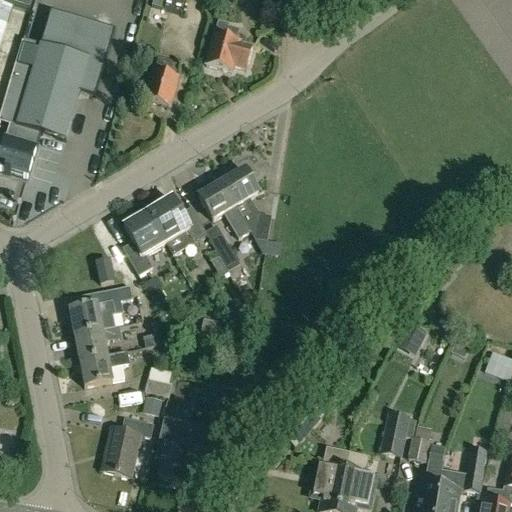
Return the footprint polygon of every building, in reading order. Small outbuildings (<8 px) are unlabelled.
[(0,0),(0,47),(12,10),(29,15),(34,0),(0,0)] [(163,13),(179,18),(184,0),(154,0),(152,8),(164,12),(163,13)] [(50,14),(41,47),(22,42),(0,117),(0,124),(9,128),(0,158),(0,173),(4,174),(3,176),(10,177),(10,176),(27,181),(40,137),(64,144),(78,95),(94,100),(114,33),(50,14)] [(228,28),(218,25),(206,69),(231,75),(233,70),(246,73),(253,50),(239,47),(239,45),(224,41),(228,28)] [(157,61),(153,75),(168,79),(172,65),(157,61)] [(153,75),(153,74),(144,104),(170,111),(178,82),(168,79),(153,75)] [(244,206),(258,198),(244,173),(221,187),(242,222),(251,217),(244,206)] [(223,218),(232,233),(244,226),(241,222),(242,222),(221,187),(198,200),(212,224),(223,218)] [(171,203),(147,217),(165,248),(186,235),(193,247),(207,239),(190,211),(180,217),(171,203)] [(145,260),(165,248),(147,217),(123,231),(132,246),(122,253),(138,280),(152,272),(145,260)] [(267,245),(271,219),(258,218),(254,243),(267,245)] [(215,253),(228,275),(239,269),(226,247),(215,253)] [(443,284),(456,271),(444,260),(432,274),(443,284)] [(113,285),(109,263),(96,266),(100,288),(113,285)] [(68,314),(73,340),(102,334),(100,322),(115,318),(113,307),(132,303),(129,290),(93,297),(96,308),(68,314)] [(345,319),(344,319),(329,338),(321,332),(316,340),(323,345),(313,357),(325,368),(357,330),(345,319)] [(203,325),(201,337),(223,341),(225,329),(203,325)] [(416,364),(428,340),(411,332),(399,356),(416,364)] [(73,340),(78,365),(107,359),(102,334),(73,340)] [(157,338),(142,341),(145,352),(160,349),(157,338)] [(126,356),(107,359),(78,365),(84,391),(113,385),(110,372),(129,368),(126,356)] [(511,371),(511,363),(492,356),(488,365),(511,374),(511,371)] [(171,389),(148,384),(145,397),(168,402),(171,389)] [(191,406),(195,388),(177,385),(173,402),(191,406)] [(279,440),(294,452),(320,420),(306,408),(279,440)] [(380,457),(400,461),(408,421),(388,417),(382,443),(380,457)] [(131,481),(140,440),(150,442),(152,429),(124,423),(121,435),(110,432),(100,475),(131,481)] [(191,460),(203,463),(209,441),(194,437),(195,431),(162,424),(154,462),(163,464),(158,482),(184,488),(191,460)] [(408,463),(425,467),(429,446),(412,443),(408,463)] [(318,511),(338,511),(346,472),(350,455),(325,450),(322,467),(318,467),(311,501),(321,503),(318,511)] [(428,467),(442,469),(444,453),(445,452),(431,450),(428,467)] [(511,491),(511,452),(503,489),(511,491)] [(470,453),(466,478),(463,494),(479,497),(486,456),(470,453)] [(363,476),(346,472),(338,511),(355,511),(356,510),(365,511),(368,511),(374,483),(362,480),(363,476)] [(441,474),(440,479),(437,498),(434,511),(456,511),(460,494),(452,493),(455,476),(441,474)] [(419,487),(414,511),(434,511),(437,498),(440,479),(421,476),(419,487)] [(508,511),(509,508),(485,503),(483,511),(481,511),(480,511),(508,511)]
